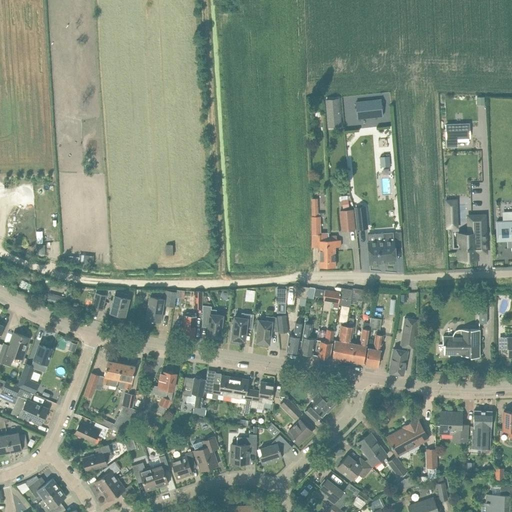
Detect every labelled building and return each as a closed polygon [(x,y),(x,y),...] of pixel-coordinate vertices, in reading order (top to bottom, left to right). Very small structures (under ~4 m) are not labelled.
[(339,99),(326,100),(328,122),(341,121),(339,99)] [(381,100),(356,102),(358,119),(382,116),(381,100)] [(469,123),(446,124),(447,146),(457,146),(456,138),(469,137),(469,123)] [(390,165),(389,157),(380,157),(381,166),(390,165)] [(456,200),(446,200),(447,227),(457,227),(456,200)] [(317,206),(311,206),(311,234),(320,234),(320,233),(320,215),(317,215),(317,206)] [(358,229),(367,228),(365,207),(356,208),(358,229)] [(352,210),(340,211),(342,230),(354,229),(352,210)] [(475,232),(458,233),(459,259),(477,258),(477,249),(480,248),(480,250),(486,250),(484,215),(475,215),(475,232)] [(511,221),(496,222),(497,241),(511,240),(511,247),(511,248),(511,250),(511,249),(511,221)] [(383,233),(367,234),(368,242),(369,263),(380,263),(386,262),(387,262),(387,261),(387,260),(395,259),(394,240),(393,240),(393,232),(383,233)] [(320,240),(319,240),(319,246),(319,257),(319,267),(335,267),(335,247),(340,247),(340,240),(328,240),(320,240)] [(309,287),(307,297),(313,298),(313,295),(323,297),(325,290),(316,288),(309,287)] [(352,289),(341,287),(340,292),(338,303),(337,314),(340,297),(351,299),(353,288),(352,288),(352,289)] [(277,288),(277,302),(286,302),(286,288),(277,288)] [(363,289),(353,288),(351,299),(362,301),(363,289)] [(325,289),(323,299),(338,303),(340,292),(325,289)] [(176,292),(164,290),(163,296),(166,296),(164,305),(173,306),(176,292)] [(111,299),(109,305),(112,306),(111,312),(124,315),(126,308),(129,307),(130,300),(128,298),(129,294),(125,293),(123,293),(116,291),(115,293),(113,300),(111,299)] [(48,293),(47,301),(64,304),(66,296),(48,293)] [(102,310),(105,295),(96,293),(92,307),(102,310)] [(194,293),(194,309),(202,309),(202,293),(194,293)] [(146,319),(160,321),(163,298),(150,296),(149,302),(146,319)] [(211,306),(202,304),(202,322),(209,323),(207,335),(212,336),(212,338),(218,339),(218,337),(220,337),(221,323),(223,324),(224,316),(222,316),(222,315),(216,314),(217,309),(211,309),(211,306)] [(185,312),(183,336),(194,337),(196,313),(185,312)] [(239,339),(244,340),(246,327),(252,328),(253,314),(241,312),(241,317),(234,317),(233,324),(232,324),(231,331),(233,331),(232,338),(233,339),(233,340),(239,341),(239,339)] [(285,314),(277,315),(279,333),(287,332),(285,314)] [(264,342),(269,343),(270,330),(278,331),(276,317),(266,315),(265,320),(259,320),(259,321),(257,321),(257,319),(256,329),(257,328),(258,328),(256,341),(258,342),(257,343),(264,344),(264,342)] [(348,317),(348,319),(347,325),(341,359),(345,359),(344,361),(350,362),(350,360),(352,361),(355,343),(350,342),(350,340),(351,340),(354,324),(353,324),(354,318),(348,317)] [(363,322),(362,328),(360,341),(361,342),(360,343),(355,343),(352,361),(354,361),(354,362),(359,363),(360,362),(363,363),(369,327),(371,317),(370,323),(363,322)] [(381,319),(371,317),(369,327),(379,329),(381,319)] [(405,318),(401,346),(414,348),(419,320),(405,318)] [(347,325),(348,319),(347,323),(341,322),(338,338),(340,338),(339,340),(334,339),(332,357),(333,357),(332,359),(338,360),(338,358),(341,359),(347,325)] [(289,335),(286,351),(288,351),(289,352),(292,352),(293,352),(297,353),(302,324),(295,322),(293,336),(289,335)] [(305,323),(300,353),(304,354),(306,354),(309,355),(311,355),(312,355),(314,338),(309,337),(312,324),(305,323)] [(320,341),(318,356),(329,358),(333,330),(327,329),(325,341),(320,341)] [(452,336),(441,336),(440,345),(444,345),(444,354),(461,354),(461,355),(467,355),(467,357),(479,357),(479,329),(458,329),(457,329),(456,330),(455,331),(454,331),(453,332),(453,333),(452,334),(452,335),(452,336)] [(9,345),(3,343),(0,351),(0,361),(10,365),(13,355),(23,358),(26,350),(25,350),(29,338),(14,332),(9,345)] [(368,347),(367,354),(365,364),(378,366),(383,334),(375,333),(373,348),(368,347)] [(511,339),(509,339),(509,335),(508,335),(508,336),(502,337),(502,336),(500,336),(500,347),(508,347),(509,357),(511,356),(511,339)] [(71,341),(68,350),(74,351),(76,343),(71,341)] [(39,344),(32,363),(37,365),(38,360),(47,364),(52,349),(39,344)] [(393,348),(389,372),(403,374),(407,351),(393,348)] [(116,386),(121,363),(113,361),(113,364),(107,362),(103,383),(116,386)] [(34,365),(26,362),(20,376),(29,379),(34,365)] [(129,364),(121,363),(116,386),(130,389),(135,368),(128,367),(129,364)] [(171,400),(176,372),(164,371),(164,374),(161,373),(158,386),(152,385),(151,393),(157,394),(162,396),(159,405),(157,411),(163,414),(165,407),(168,408),(171,400)] [(91,372),(83,395),(92,398),(100,375),(91,372)] [(219,384),(214,383),(211,398),(231,401),(235,377),(221,375),(219,384)] [(185,377),(183,387),(182,395),(187,395),(186,402),(194,403),(192,414),(204,416),(205,408),(206,408),(201,407),(202,401),(205,402),(207,392),(209,393),(212,380),(205,379),(194,377),(193,378),(185,377)] [(249,379),(235,377),(231,401),(244,403),(251,404),(253,390),(247,389),(249,379)] [(0,388),(16,395),(19,387),(0,378),(0,388)] [(259,390),(253,390),(251,404),(250,406),(263,408),(264,401),(271,402),(274,384),(260,381),(259,390)] [(123,406),(124,406),(131,407),(134,394),(124,392),(122,405),(123,406)] [(318,393),(312,398),(314,400),(304,411),(315,421),(320,415),(322,417),(327,412),(327,413),(338,401),(328,392),(323,397),(318,393)] [(48,408),(18,395),(10,414),(23,420),(24,417),(41,424),(43,420),(45,419),(47,415),(46,412),(48,408)] [(301,413),(287,398),(280,404),(295,419),(301,413)] [(131,407),(124,406),(112,428),(125,435),(133,421),(138,411),(131,407)] [(472,426),(471,436),(471,447),(482,448),(482,451),(483,452),(488,452),(490,451),(491,411),(474,410),(473,426),(472,426)] [(511,411),(503,411),(503,421),(503,430),(509,430),(509,440),(511,440),(511,411)] [(440,412),(440,422),(440,433),(454,433),(453,440),(466,441),(467,425),(461,424),(462,413),(440,412)] [(388,440),(393,449),(396,455),(428,438),(417,418),(403,426),(405,431),(388,440)] [(287,432),(296,441),(299,444),(306,436),(305,435),(310,429),(300,420),(287,432)] [(74,434),(83,438),(94,442),(97,434),(104,437),(108,427),(97,423),(95,422),(93,427),(80,421),(74,434)] [(136,427),(131,436),(139,440),(144,432),(136,427)] [(18,432),(7,434),(10,451),(28,448),(25,434),(19,435),(18,432)] [(365,461),(371,466),(387,454),(370,433),(357,443),(359,445),(358,446),(359,447),(360,446),(369,458),(366,461),(365,461)] [(0,453),(10,451),(7,434),(0,435),(0,453)] [(249,453),(256,453),(256,434),(249,434),(249,437),(244,437),(243,440),(237,439),(237,444),(231,444),(230,462),(245,462),(246,454),(248,454),(249,453)] [(276,443),(262,447),(266,462),(267,462),(268,464),(275,462),(275,460),(282,458),(280,453),(283,452),(290,445),(279,434),(275,438),(276,443)] [(195,450),(191,451),(193,458),(197,457),(199,461),(202,470),(217,465),(212,450),(218,448),(215,438),(214,436),(202,440),(193,443),(195,450)] [(195,464),(195,463),(191,451),(188,442),(185,443),(188,452),(185,453),(186,455),(171,460),(174,469),(177,479),(192,474),(190,466),(195,464)] [(112,459),(108,444),(104,445),(95,448),(96,454),(82,458),(86,471),(96,468),(107,465),(106,463),(112,459)] [(427,467),(436,467),(435,448),(427,449),(427,467)] [(150,467),(157,487),(168,484),(164,470),(169,468),(165,455),(159,457),(161,463),(150,467)] [(363,477),(371,467),(371,466),(365,461),(364,461),(360,458),(356,462),(347,455),(337,467),(351,479),(357,472),(363,477)] [(395,456),(388,462),(399,476),(402,473),(403,473),(406,471),(395,456)] [(120,469),(114,461),(103,469),(106,474),(94,482),(101,492),(118,479),(114,474),(120,469)] [(141,477),(146,491),(157,487),(150,467),(145,469),(143,462),(132,465),(133,469),(136,479),(141,477)] [(494,468),(494,479),(503,479),(503,471),(503,468),(494,468)] [(409,475),(405,478),(410,486),(411,485),(416,484),(409,475)] [(40,494),(43,499),(59,487),(53,478),(44,485),(40,480),(29,489),(36,497),(40,494)] [(125,488),(118,479),(101,492),(108,501),(120,493),(123,497),(134,489),(131,484),(125,488)] [(330,511),(342,511),(344,509),(348,505),(344,502),(349,496),(327,479),(320,488),(331,496),(329,498),(333,502),(327,510),(330,511)] [(440,500),(447,498),(444,482),(437,483),(440,500)] [(345,488),(367,503),(374,500),(349,483),(345,488)] [(481,502),(481,503),(481,511),(508,511),(509,500),(511,500),(511,485),(501,485),(500,495),(486,494),(486,503),(481,502)] [(66,496),(59,487),(43,499),(47,504),(43,507),(46,511),(54,511),(61,509),(57,503),(66,496)] [(408,506),(410,511),(440,511),(439,509),(436,510),(432,498),(408,506)]
